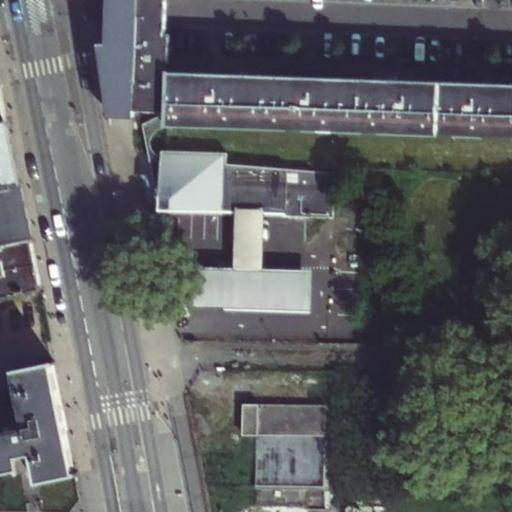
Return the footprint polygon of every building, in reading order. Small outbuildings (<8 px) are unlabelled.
[(106,0),(106,9),(107,35),(108,35),(125,115),(131,116),(131,110),(167,111),(168,72),(170,35),(165,35),(166,10),(166,0),(106,0)] [(110,115),(125,115),(108,35),(107,35),(106,45),(99,46),(110,115)] [(171,72),(168,72),(167,111),(166,128),(169,128),(169,126),(511,137),(511,86),(473,85),(378,82),(286,79),(202,76),(171,75),(171,72)] [(0,122),(9,121),(4,100),(0,78),(0,122)] [(0,147),(14,145),(12,134),(9,121),(0,122),(0,147)] [(19,167),(14,145),(0,147),(0,188),(22,184),(19,167)] [(228,154),(166,152),(167,180),(168,186),(171,190),(173,193),(177,199),(181,203),(185,205),(191,206),(197,207),(201,207),(204,205),(230,207),(262,209),(278,210),(278,212),(329,215),(331,170),(228,166),(228,154)] [(28,212),(22,184),(0,188),(0,245),(33,239),(28,212)] [(40,269),(33,239),(0,245),(0,298),(13,295),(23,293),(44,289),(40,269)] [(161,258),(174,319),(209,310),(300,314),(302,263),(261,262),(229,261),(161,258)] [(0,474),(16,471),(17,474),(21,473),(19,458),(25,456),(32,455),(37,482),(79,475),(78,470),(76,470),(63,410),(58,384),(55,368),(57,368),(56,363),(15,371),(27,430),(0,435),(0,474)] [(326,406),(243,404),(243,435),(258,436),(258,453),(257,485),(324,486),(326,406)]
